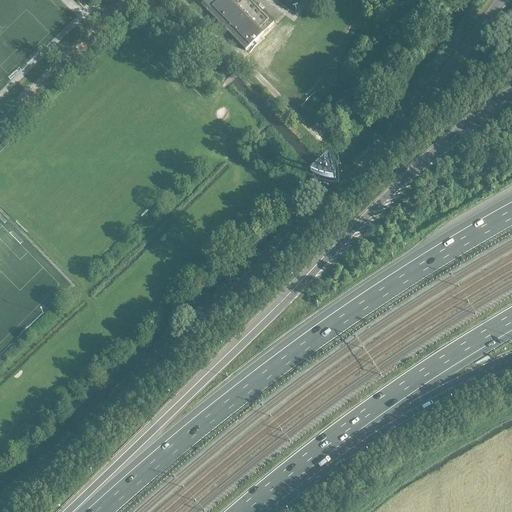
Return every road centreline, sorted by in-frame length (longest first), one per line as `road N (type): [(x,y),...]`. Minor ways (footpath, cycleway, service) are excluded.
road 1 (unknown): [(504,0),(348,187),(0,511)]
road 2 (motorway): [(511,90),(421,162),(137,445),(81,511)]
road 3 (motorway): [(511,210),(276,363),(96,511)]
road 4 (motorway): [(246,511),(398,393)]
road 5 (motorway): [(398,393),(511,322)]
road 6 (motorway): [(398,393),(457,385),(511,360)]
